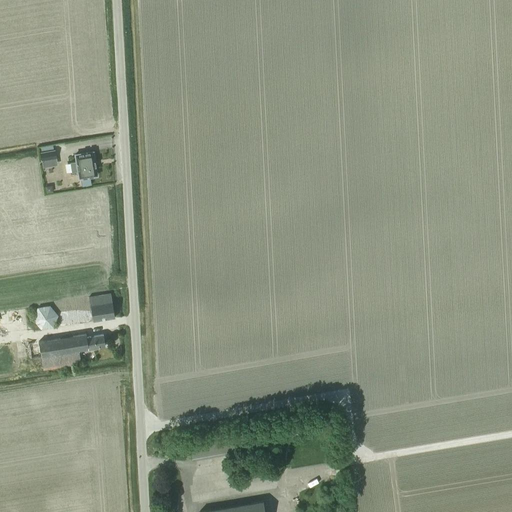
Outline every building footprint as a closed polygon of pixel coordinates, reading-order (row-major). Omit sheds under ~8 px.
[(41,152),(42,160),(56,158),(54,150),(41,152)] [(78,171),(79,178),(97,175),(93,151),(75,154),(76,163),(71,164),(72,172),(78,171)] [(93,321),(115,317),(110,293),(88,297),(93,321)] [(31,358),(41,356),(43,369),(81,363),(79,350),(105,346),(103,334),(86,337),(86,334),(38,341),(28,343),(31,358)] [(187,441),(190,459),(253,448),(250,430),(187,441)] [(264,511),(263,500),(199,511),(264,511)]
